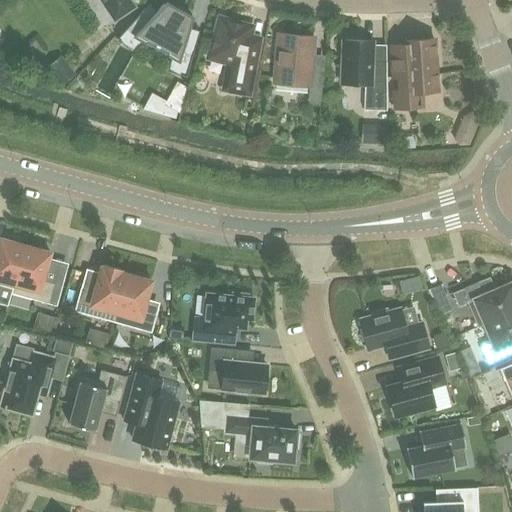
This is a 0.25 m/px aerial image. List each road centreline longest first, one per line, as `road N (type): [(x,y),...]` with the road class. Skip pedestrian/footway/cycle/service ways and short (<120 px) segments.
road 1 (residential): [(376,500),(195,492),(30,457),(0,482)]
road 2 (tertiary): [(317,230),(202,217),(0,162)]
road 3 (residential): [(317,230),(316,323),(376,500)]
road 4 (tertiary): [(489,201),(430,218),(317,230)]
road 5 (residential): [(449,0),(420,9),(282,0)]
road 6 (residential): [(511,121),(470,0)]
